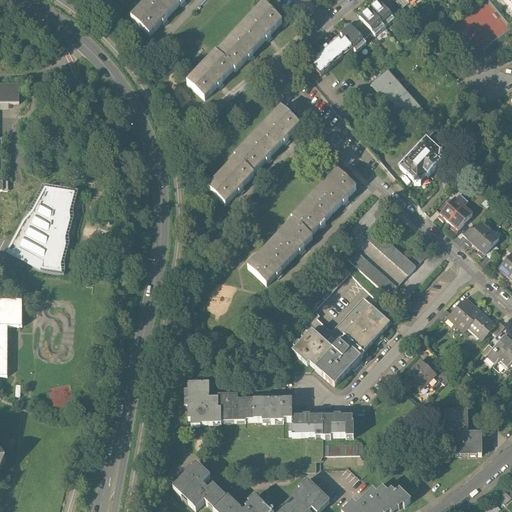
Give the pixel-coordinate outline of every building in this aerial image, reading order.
[(149,36),(172,12),(159,0),(149,0),(131,19),(149,36)] [(159,0),(172,12),(182,0),(159,0)] [(404,9),(408,5),(404,0),(399,0),(398,1),(404,9)] [(379,2),(368,11),(385,31),(395,22),(379,2)] [(264,8),(241,32),(259,48),(281,24),(264,8)] [(374,39),(385,31),(368,11),(358,19),(363,26),(372,37),(374,39)] [(363,26),(356,32),(365,43),(372,37),(363,26)] [(343,42),(350,51),(354,55),(367,45),(365,43),(356,32),(352,27),(339,37),(343,42)] [(236,73),(259,48),(241,32),(218,56),(234,71),(236,73)] [(326,71),(347,54),(350,51),(343,42),(339,46),(336,42),(327,50),(326,47),(322,50),(319,53),(321,55),(311,63),(316,68),(311,72),(318,80),(327,72),(326,71)] [(205,102),(234,71),(218,56),(216,54),(187,85),(205,102)] [(422,113),(387,72),(376,82),(371,85),(405,127),(411,122),(422,113)] [(0,191),(8,191),(8,184),(2,184),(2,140),(0,139),(0,103),(19,104),(19,85),(0,84),(0,191)] [(282,109),(258,133),(276,150),(299,126),(282,109)] [(438,132),(422,113),(411,122),(427,141),(438,132)] [(252,175),(276,150),(258,133),(234,157),(237,160),(252,175)] [(426,141),(398,169),(418,188),(445,160),(426,141)] [(254,176),(252,175),(237,160),(207,189),(225,206),(254,176)] [(337,173),(314,196),(332,213),(355,190),(337,173)] [(45,191),(6,255),(25,264),(40,272),(61,275),(75,196),(45,191)] [(309,237),(332,213),(314,196),(291,220),(294,223),(309,237)] [(442,221),(447,225),(462,209),(454,202),(439,218),(442,221)] [(473,219),(462,209),(447,225),(453,231),(457,235),(473,219)] [(382,213),(362,235),(407,277),(428,255),(418,246),(405,259),(378,234),(391,221),(382,213)] [(294,223),(271,246),(289,264),(312,240),(309,237),(294,223)] [(468,247),(473,252),(489,235),(481,227),(465,244),(468,247)] [(499,244),(489,235),(473,252),(477,256),(482,261),(499,244)] [(265,288),(289,264),(271,246),(247,270),(265,288)] [(388,297),(397,288),(352,246),(344,255),(388,297)] [(506,278),(509,281),(511,277),(511,256),(496,273),(503,279),(505,277),(506,278)] [(450,315),(447,319),(463,335),(468,329),(481,316),(465,300),(450,315)] [(0,303),(0,381),(7,381),(7,329),(22,329),(22,304),(0,303)] [(360,308),(366,314),(370,309),(364,304),(360,308)] [(389,328),(370,309),(366,314),(360,319),(359,318),(355,322),(351,326),(352,328),(342,338),(344,340),(361,357),(375,343),(389,328)] [(442,324),(447,319),(450,315),(445,310),(437,319),(442,324)] [(495,329),(481,316),(468,329),(482,342),(490,334),(495,329)] [(490,334),(495,338),(504,329),(499,324),(495,329),(490,334)] [(306,369),(307,367),(325,347),(318,340),(310,333),(290,354),(306,369)] [(494,365),(499,361),(511,346),(511,343),(505,337),(493,350),(486,358),(494,365)] [(332,353),(325,347),(307,367),(333,391),(349,373),(363,359),(361,357),(344,340),(336,349),(332,353)] [(481,354),(486,358),(493,350),(488,346),(481,354)] [(511,346),(499,361),(507,369),(511,364),(511,346)] [(425,367),(419,361),(404,377),(420,392),(434,378),(435,377),(425,367)] [(443,369),(435,377),(434,378),(445,388),(453,379),(443,369)] [(463,379),(468,383),(472,378),(468,374),(463,379)] [(209,386),(188,386),(188,393),(185,393),(184,410),(188,410),(188,422),(191,422),(191,429),(200,429),(200,427),(221,427),(220,425),(220,411),(218,411),(218,401),(209,401),(209,386)] [(218,398),(218,401),(218,411),(220,411),(220,425),(245,425),(245,423),(254,423),(253,402),(237,403),(237,398),(218,398)] [(291,402),(253,402),(254,423),(261,423),(262,425),(283,425),(283,423),(292,423),(292,420),(291,402)] [(467,413),(450,413),(450,414),(443,415),(443,421),(445,421),(445,434),(453,434),(453,437),(449,437),(449,443),(453,443),(454,459),(481,458),(480,435),(467,436),(467,413)] [(334,419),(323,419),(324,440),(331,440),(331,438),(346,438),(346,440),(353,440),(353,419),(341,419),(341,417),(334,417),(334,419)] [(303,420),(292,420),(292,423),(292,430),(289,430),(289,438),(292,438),(292,439),(315,438),(315,441),(318,441),(324,440),(323,419),(318,419),(310,420),(310,418),(303,418),(303,420)] [(0,494),(4,492),(2,486),(16,468),(8,458),(4,458),(0,441),(0,494)] [(363,444),(323,446),(323,456),(363,455),(363,444)] [(196,466),(173,490),(195,511),(196,511),(205,504),(208,507),(210,505),(216,510),(226,500),(217,491),(213,488),(208,493),(204,489),(202,487),(210,479),(196,466)] [(300,492),(293,499),(307,511),(309,511),(310,511),(312,510),(314,511),(320,511),(329,503),(307,481),(299,490),(300,492)] [(352,504),(343,511),(394,511),(397,509),(399,511),(402,507),(404,509),(410,502),(399,492),(396,495),(392,491),(388,495),(382,489),(377,495),(372,491),(362,503),(356,508),(352,504)] [(503,505),(509,498),(505,494),(499,500),(503,505)] [(241,511),(227,498),(226,500),(216,510),(214,511),(268,511),(257,501),(251,507),(249,506),(245,510),(247,511),(245,511),(241,511)] [(307,511),(293,499),(282,510),(285,511),(284,511),(307,511)]
